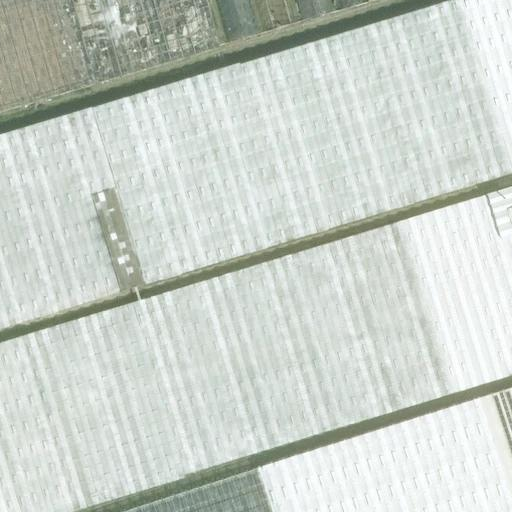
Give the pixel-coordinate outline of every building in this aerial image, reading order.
[(0,330),(5,329),(296,240),(511,173),(511,16),(507,0),(449,0),(234,65),(0,136),(0,330)] [(0,0),(0,114),(220,49),(206,0),(0,0)] [(214,0),(224,40),(295,24),(292,14),(252,23),(247,0),(214,0)] [(511,187),(488,196),(501,239),(511,235),(511,187)] [(488,196),(0,344),(0,511),(75,511),(185,479),(184,476),(511,375),(511,235),(501,239),(488,196)] [(511,388),(478,399),(511,503),(511,388)] [(143,507),(127,511),(511,511),(511,503),(478,399),(412,421),(143,507)]
